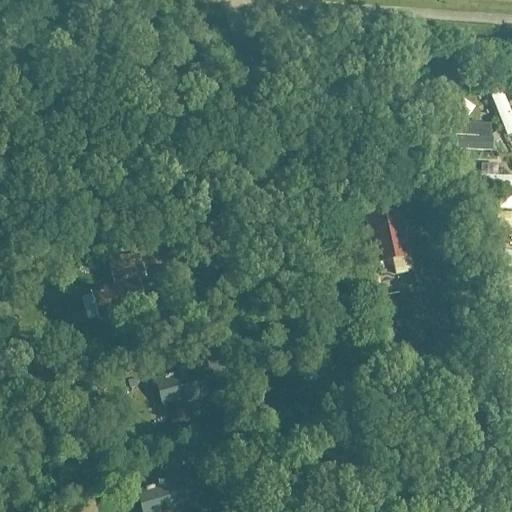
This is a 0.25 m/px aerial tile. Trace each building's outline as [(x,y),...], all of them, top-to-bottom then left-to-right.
[(511,134),(511,96),(500,100),(511,134)] [(401,207),(391,242),(377,262),(411,256),(401,207)] [(146,278),(142,266),(139,255),(105,257),(114,286),(103,289),(103,288),(98,290),(99,291),(92,293),(100,318),(145,304),(138,281),(146,278)] [(205,355),(186,360),(176,363),(179,374),(173,376),(173,375),(165,377),(165,378),(156,381),(164,406),(208,394),(201,369),(208,367),(205,355)] [(186,467),(166,473),(158,475),(161,487),(155,488),(155,487),(146,490),(146,491),(138,493),(143,511),(166,511),(190,505),(183,481),(189,479),(186,467)]
